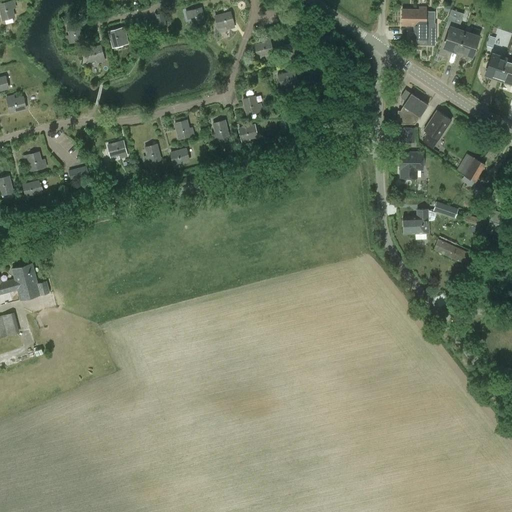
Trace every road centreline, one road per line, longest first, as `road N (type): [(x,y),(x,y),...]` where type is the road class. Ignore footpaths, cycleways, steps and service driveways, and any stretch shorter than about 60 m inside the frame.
road 1 (unclassified): [(0,239),(378,143)]
road 2 (unclassified): [(511,408),(386,243),(378,143)]
road 3 (tertiary): [(381,49),(511,138)]
